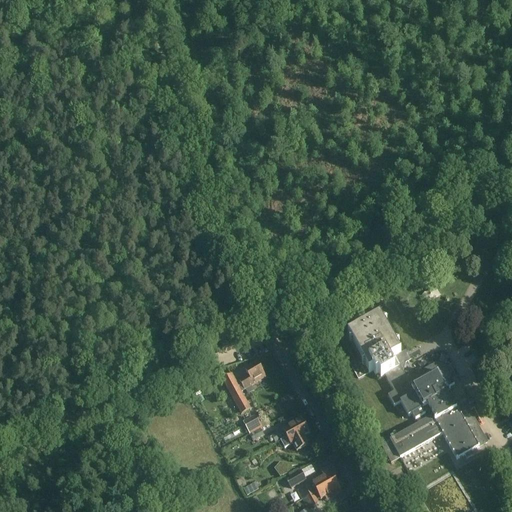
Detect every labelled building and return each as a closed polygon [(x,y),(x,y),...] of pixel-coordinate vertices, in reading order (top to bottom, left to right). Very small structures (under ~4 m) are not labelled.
[(359,329),(347,336),(360,358),(368,374),(373,371),(376,377),(379,375),(381,379),(385,376),(392,389),(394,393),(388,396),(394,407),(400,404),(408,418),(413,415),(418,424),(384,444),(395,462),(400,459),(442,435),(456,460),(464,456),(466,460),(473,456),(471,452),(479,448),(479,449),(487,445),(469,412),(473,409),(470,402),(465,394),(456,378),(451,381),(443,368),(436,366),(408,381),(403,373),(405,365),(410,362),(406,353),(405,353),(401,355),(380,318),(366,326),(362,319),(355,322),(359,329)] [(411,360),(422,354),(419,347),(407,353),(411,360)] [(232,375),(221,381),(241,416),(251,410),(241,392),(242,391),(245,390),(248,395),(254,392),(251,386),(259,381),(265,378),(257,363),(245,370),(248,375),(236,382),(232,375)] [(207,388),(201,392),(205,398),(211,395),(207,388)] [(200,392),(193,396),(196,401),(203,397),(200,392)] [(249,435),(250,436),(259,431),(259,430),(262,429),(256,415),(242,423),(249,435)] [(273,433),(268,435),(273,445),(277,443),(280,441),(280,442),(306,428),(301,419),(282,430),(282,431),(279,432),(277,430),(273,433)] [(306,428),(280,442),(282,445),(284,449),(290,445),(291,446),(292,445),(296,452),(302,448),(309,445),(307,442),(305,438),(310,435),(306,428)] [(259,431),(250,436),(252,441),(262,436),(259,431)] [(275,472),(280,480),(298,469),(297,465),(280,464),(275,472)] [(302,490),(297,493),(301,501),(316,494),(337,484),(331,473),(331,474),(328,468),(321,472),(324,477),(318,481),(311,484),(312,485),(302,490)] [(300,472),(286,480),(291,490),(306,481),(305,480),(301,473),(300,472)] [(340,489),(337,484),(301,501),(306,511),(308,510),(319,505),(317,501),(320,500),(320,501),(325,499),(326,502),(335,497),(332,493),(340,489)] [(253,486),(245,490),(248,496),(256,492),(253,486)] [(290,496),(294,504),(300,500),(296,493),(290,496)] [(504,511),(504,493),(495,493),(495,511),(504,511)]
